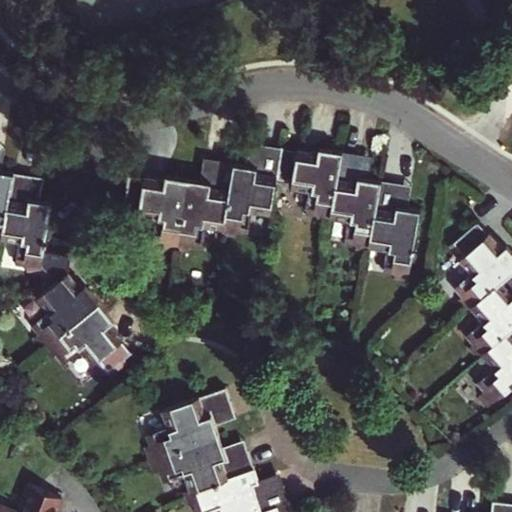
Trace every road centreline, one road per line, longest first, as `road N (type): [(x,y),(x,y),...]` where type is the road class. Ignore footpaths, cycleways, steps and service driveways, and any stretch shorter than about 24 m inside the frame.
road 1 (residential): [(104,111),(321,86),(386,103),(466,154)]
road 2 (residential): [(263,386),(300,459),(329,474),(380,482),(442,471),(511,422)]
road 3 (residential): [(104,111),(89,224),(152,323)]
road 4 (residential): [(465,0),(494,86),(489,119),(466,154)]
